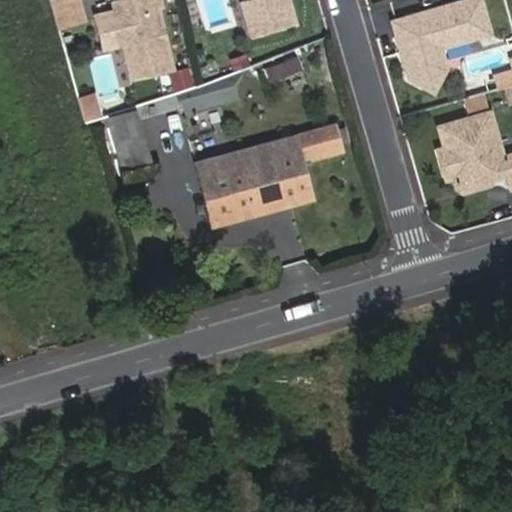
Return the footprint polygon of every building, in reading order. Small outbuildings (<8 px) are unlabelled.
[(45,0),(54,30),(83,21),(77,0),(45,0)] [(175,76),(157,16),(161,15),(156,0),(145,0),(112,10),(134,88),(175,76)] [(246,0),(249,7),(240,9),(250,44),(294,32),(284,0),(246,0)] [(485,34),(475,0),(466,0),(389,21),(405,78),(418,85),(433,81),(441,68),(435,47),(485,34)] [(296,55),(264,63),(268,80),(300,71),(296,55)] [(502,105),(511,102),(511,67),(494,72),(502,105)] [(93,91),(75,97),(82,122),(101,117),(93,91)] [(101,116),(114,170),(146,162),(133,108),(101,116)] [(440,144),(447,142),(453,163),(448,174),(451,185),(457,189),(469,185),(472,179),(501,172),(505,186),(511,183),(511,150),(499,154),(486,109),(434,122),(440,144)] [(196,162),(212,224),(311,196),(301,160),(339,149),(332,125),(196,162)] [(448,174),(453,163),(447,142),(440,144),(432,146),(440,176),(448,174)]
